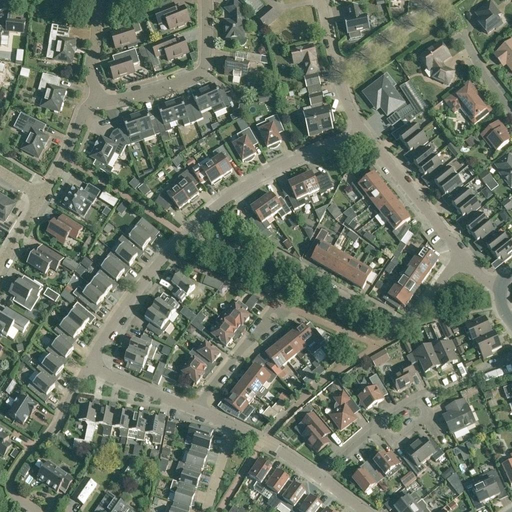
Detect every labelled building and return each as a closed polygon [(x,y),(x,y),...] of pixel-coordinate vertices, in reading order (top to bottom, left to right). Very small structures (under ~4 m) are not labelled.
[(9,38),(10,33),(24,34),(25,23),(11,21),(12,9),(17,8),(15,0),(9,0),(0,2),(0,12),(9,10),(8,21),(7,21),(7,28),(0,27),(0,47),(1,47),(2,37),(9,38)] [(225,41),(244,40),(243,9),(234,0),(225,9),(231,15),(231,22),(225,22),(225,41)] [(247,0),(241,0),(256,17),(259,14),(247,0)] [(496,30),(502,25),(497,18),(501,15),(491,3),(476,14),(481,20),(478,23),(488,35),(495,29),(496,30)] [(190,22),(184,8),(170,14),(168,7),(154,13),(159,26),(167,23),(170,30),(178,27),(178,29),(184,26),(183,25),(190,22)] [(278,18),(269,7),(256,18),(266,28),(278,18)] [(362,18),(359,7),(348,9),(350,20),(345,21),(347,35),(370,30),(367,16),(362,18)] [(116,50),(136,43),(134,35),(142,33),(137,20),(123,24),(125,31),(111,35),(116,50)] [(70,29),(52,26),(49,45),(56,46),(53,61),(72,64),(74,53),(75,54),(76,48),(75,48),(76,42),(65,40),(65,37),(69,38),(70,29)] [(169,62),(188,54),(183,40),(169,45),(167,39),(151,45),(156,58),(166,55),(169,62)] [(511,41),(494,56),(503,67),(506,65),(511,71),(511,41)] [(440,44),(420,58),(429,71),(432,69),(435,73),(432,79),(448,86),(454,73),(444,69),(440,63),(450,57),(440,44)] [(312,47),(292,52),(295,64),(304,62),(307,75),(318,72),(315,60),(315,59),(312,47)] [(114,80),(134,74),(132,67),(140,64),(135,51),(121,55),(123,61),(109,66),(114,80)] [(269,58),(261,57),(247,54),(246,62),(268,65),(269,58)] [(23,56),(14,55),(13,64),(22,65),(23,56)] [(240,79),(241,79),(241,78),(247,79),(250,64),(243,63),(244,62),(243,62),(243,63),(236,61),(237,61),(236,61),(236,62),(227,61),(227,65),(223,67),(225,71),(225,75),(233,77),(233,78),(234,78),(240,79)] [(304,78),(307,89),(320,86),(318,74),(304,78)] [(43,75),(38,91),(45,93),(41,108),(59,113),(62,103),(63,103),(65,98),(64,97),(66,91),(55,88),(55,86),(59,87),(60,80),(43,75)] [(384,78),(381,80),(363,94),(373,107),(376,111),(380,108),(387,117),(404,104),(392,88),(384,78)] [(461,108),(474,125),(489,113),(482,105),(484,103),(469,83),(445,102),(455,114),(461,108)] [(208,90),(204,92),(211,108),(217,106),(220,112),(231,107),(225,94),(220,96),(214,85),(207,88),(208,90)] [(404,85),(399,88),(415,111),(404,118),(408,124),(424,113),(404,85)] [(211,108),(204,92),(200,94),(199,92),(192,95),(197,106),(191,109),(196,122),(203,119),(200,113),(211,108)] [(325,103),(322,94),(309,97),(311,107),(313,112),(304,115),(304,117),(303,118),(304,122),(306,123),(309,137),(322,134),(321,132),(332,130),(331,123),(333,122),(330,108),(323,110),(321,104),(325,103)] [(197,123),(196,122),(191,109),(185,111),(181,99),(173,102),(174,104),(170,105),(176,122),(182,120),(184,127),(197,123)] [(162,119),(156,121),(160,135),(163,143),(170,141),(168,133),(172,131),(170,124),(176,122),(170,105),(166,107),(165,105),(157,107),(162,119)] [(139,116),(135,117),(141,134),(153,130),(155,137),(160,135),(156,121),(150,123),(146,111),(139,114),(139,116)] [(49,139),(39,133),(40,131),(43,133),(46,126),(21,114),(14,128),(23,132),(22,134),(28,137),(22,150),(39,159),(44,149),(45,150),(47,145),(46,144),(49,139)] [(278,147),(280,145),(279,144),(281,143),(276,132),(283,129),(277,116),(265,121),(268,128),(260,132),(267,149),(269,148),(270,149),(272,150),(274,149),(277,148),(278,147)] [(127,131),(120,134),(127,145),(128,146),(137,143),(135,137),(141,134),(135,117),(131,119),(130,117),(123,119),(127,131)] [(493,147),(497,152),(511,141),(504,132),(505,131),(505,130),(499,122),(481,136),(491,149),(493,147)] [(405,146),(421,133),(413,124),(408,128),(407,126),(398,131),(402,136),(401,138),(400,139),(405,146)] [(256,142),(249,129),(237,136),(240,142),(233,146),(243,163),(244,162),(245,163),(247,163),(250,162),(252,161),(253,160),(255,158),(254,157),(256,156),(250,145),(256,142)] [(120,134),(118,130),(113,133),(109,139),(112,141),(111,143),(101,138),(98,143),(97,143),(95,148),(96,148),(90,158),(96,161),(93,167),(114,179),(116,176),(112,174),(114,170),(108,166),(114,154),(121,157),(126,147),(128,146),(127,145),(120,134)] [(428,143),(421,133),(405,146),(410,153),(412,151),(414,151),(417,154),(421,151),(425,148),(423,147),(428,143)] [(476,136),(468,141),(473,148),(480,144),(476,136)] [(461,155),(452,144),(447,148),(456,159),(461,155)] [(217,160),(211,163),(222,179),(223,178),(224,179),(232,175),(231,173),(232,172),(226,163),(231,159),(222,147),(213,154),(217,160)] [(417,154),(414,157),(416,160),(416,162),(414,163),(419,170),(435,158),(427,148),(423,152),(421,151),(417,154)] [(511,188),(511,159),(509,155),(495,166),(501,173),(500,174),(511,189),(511,188)] [(443,167),(435,158),(419,170),(425,177),(427,176),(429,176),(431,179),(434,176),(439,172),(438,171),(443,167)] [(222,179),(211,163),(209,159),(193,170),(200,180),(205,177),(212,186),(213,185),(214,186),(221,182),(220,180),(222,179)] [(442,170),(439,172),(434,176),(437,179),(436,181),(435,183),(440,190),(456,177),(448,168),(444,171),(442,170)] [(143,173),(144,176),(146,182),(154,175),(153,170),(143,173)] [(182,184),(177,188),(189,203),(191,202),(192,203),(198,198),(197,197),(199,196),(192,187),(197,183),(187,171),(178,179),(182,184)] [(367,196),(382,184),(374,175),(372,177),(368,172),(357,181),(361,186),(356,190),(363,199),(367,196)] [(308,197),(308,196),(319,192),(321,196),(327,193),(327,192),(333,189),(326,174),(319,178),(320,179),(315,182),(311,174),(310,175),(309,173),(301,177),(302,178),(300,179),(308,197)] [(491,180),(486,174),(480,178),(485,185),(491,180)] [(463,186),(456,177),(440,190),(445,196),(447,195),(449,195),(452,198),(460,192),(458,190),(463,186)] [(142,186),(139,178),(134,183),(135,184),(130,189),(135,192),(142,186)] [(308,197),(300,179),(298,180),(298,178),(290,182),(291,184),(289,184),(294,195),(288,197),(294,211),(311,203),(308,196),(308,197)] [(389,193),(382,184),(367,196),(374,205),(389,193)] [(92,205),(100,193),(89,186),(84,194),(75,188),(64,207),(77,215),(84,203),(87,202),(92,205)] [(189,203),(177,188),(168,196),(165,192),(160,196),(155,204),(164,211),(168,206),(172,202),(179,211),(181,210),(182,211),(189,206),(188,204),(189,203)] [(461,193),(460,192),(452,198),(454,201),(454,203),(452,205),(457,211),(473,199),(466,189),(461,193)] [(104,193),(100,199),(114,208),(118,201),(104,193)] [(396,202),(389,193),(374,205),(381,214),(396,202)] [(263,201),(261,202),(272,218),(277,214),(282,220),(291,213),(283,201),(278,204),(271,195),(270,196),(269,195),(262,199),(263,201)] [(7,200),(4,198),(0,204),(0,229),(8,234),(16,222),(8,217),(14,207),(12,205),(9,202),(7,200)] [(473,199),(457,211),(463,218),(465,217),(467,217),(469,220),(474,216),(477,213),(476,212),(481,208),(473,199)] [(511,208),(511,204),(508,200),(502,205),(508,212),(511,208)] [(272,218),(261,202),(259,203),(258,202),(251,207),(252,208),(251,209),(257,218),(251,223),(258,233),(260,235),(271,227),(267,221),(272,218)] [(403,211),(396,202),(381,214),(388,223),(403,211)] [(109,209),(106,214),(112,217),(115,212),(109,209)] [(410,220),(403,211),(388,223),(395,232),(393,234),(400,243),(405,237),(399,229),(410,220)] [(474,216),(469,220),(466,222),(469,225),(468,227),(466,229),(472,236),(487,223),(480,214),(475,217),(474,216)] [(56,241),(63,245),(69,236),(76,240),(83,229),(65,219),(61,225),(55,221),(47,233),(57,239),(56,241)] [(137,231),(129,239),(143,251),(149,244),(151,246),(157,239),(149,233),(153,228),(142,219),(135,229),(137,231)] [(487,223),(472,236),(477,242),(479,241),(481,241),(484,244),(487,242),(487,241),(492,238),(490,236),(495,232),(487,223)] [(495,235),(492,238),(487,241),(487,242),(489,244),(489,246),(487,248),(493,255),(508,242),(501,233),(496,237),(495,235)] [(144,255),(123,237),(119,242),(124,246),(116,255),(130,267),(136,260),(138,262),(144,255)] [(92,250),(97,240),(92,238),(87,247),(92,250)] [(511,246),(508,242),(493,255),(498,262),(500,260),(502,260),(505,263),(511,257),(511,256),(511,255),(511,254),(511,246)] [(323,267),(332,250),(322,244),(313,261),(323,267)] [(332,250),(323,267),(333,272),(342,256),(332,250)] [(423,250),(416,260),(431,270),(438,261),(423,250)] [(36,252),(28,264),(45,275),(50,267),(56,271),(63,260),(51,252),(47,259),(36,252)] [(123,275),(125,277),(131,270),(111,254),(107,259),(109,260),(102,269),(117,282),(123,275)] [(342,256),(333,272),(343,278),(352,262),(342,256)] [(91,263),(86,259),(82,264),(87,268),(91,263)] [(431,270),(416,260),(410,269),(425,280),(431,270)] [(352,262),(343,278),(353,284),(362,267),(352,262)] [(372,273),(362,267),(353,284),(363,290),(372,273)] [(410,269),(403,278),(418,289),(425,280),(410,269)] [(91,287),(105,298),(111,291),(113,293),(119,286),(101,271),(96,276),(98,278),(91,287)] [(187,298),(195,288),(180,275),(172,285),(177,289),(172,294),(182,303),(187,297),(187,298)] [(17,282),(10,294),(18,299),(16,302),(24,306),(30,297),(36,300),(43,290),(24,278),(20,284),(17,282)] [(403,278),(396,287),(412,298),(418,289),(403,278)] [(105,298),(91,287),(85,294),(79,289),(73,295),(77,299),(96,314),(101,307),(99,305),(105,298)] [(412,298),(396,287),(392,293),(389,291),(383,300),(398,311),(402,306),(405,308),(412,298)] [(152,310),(168,322),(176,312),(174,311),(177,306),(168,299),(165,304),(160,300),(152,310)] [(248,309),(239,302),(236,306),(228,316),(223,312),(220,317),(225,322),(235,329),(239,324),(242,328),(250,317),(245,313),(248,309)] [(75,311),(68,320),(82,331),(88,324),(90,326),(96,319),(78,304),(73,309),(75,311)] [(0,335),(1,336),(2,335),(7,338),(13,328),(23,334),(29,323),(6,309),(2,317),(0,315),(0,335)] [(168,322),(152,310),(145,320),(151,324),(147,328),(156,335),(160,330),(161,332),(168,322)] [(216,322),(220,326),(212,336),(227,347),(235,337),(231,334),(235,329),(225,322),(220,317),(216,322)] [(470,335),(489,326),(485,318),(466,327),(470,335)] [(82,331),(68,320),(61,328),(59,327),(54,332),(73,347),(79,340),(76,338),(82,331)] [(453,336),(447,323),(443,325),(449,338),(453,336)] [(303,326),(294,334),(306,348),(314,341),(319,347),(325,342),(315,329),(309,334),(303,326)] [(492,333),(489,326),(470,335),(473,343),(475,342),(492,333)] [(492,333),(475,342),(479,349),(498,340),(495,332),(492,333)] [(306,348),(294,334),(285,341),(297,355),(297,356),(301,361),(305,358),(301,352),(306,348)] [(134,340),(129,351),(148,358),(152,347),(150,346),(153,341),(142,337),(140,342),(134,340)] [(74,351),(60,339),(53,348),(51,346),(46,351),(65,367),(70,360),(68,358),(74,351)] [(502,348),(498,340),(479,349),(482,357),(502,348)] [(285,341),(276,348),(288,363),(297,356),(297,355),(285,341)] [(199,355),(195,359),(205,367),(209,362),(213,365),(221,355),(206,343),(198,353),(199,355)] [(449,343),(441,347),(450,366),(458,363),(449,343)] [(431,345),(423,349),(433,371),(441,368),(433,350),(431,345)] [(441,347),(433,350),(441,368),(442,370),(450,366),(441,347)] [(288,363),(276,348),(267,356),(273,362),(267,367),(277,377),(285,369),(283,367),(288,363)] [(433,371),(423,349),(415,353),(419,361),(426,375),(433,371)] [(148,358),(129,351),(125,362),(131,365),(129,370),(140,375),(142,369),(143,370),(148,358)] [(416,363),(412,354),(407,357),(410,364),(400,369),(402,374),(391,379),(394,385),(393,386),(392,387),(394,391),(396,391),(397,390),(398,392),(414,383),(411,377),(416,374),(411,366),(416,363)] [(37,370),(55,385),(61,378),(58,376),(64,369),(50,357),(43,366),(41,365),(37,370)] [(205,367),(195,359),(192,364),(187,360),(180,369),(180,371),(197,385),(205,375),(201,372),(205,367)] [(372,368),(368,360),(364,363),(368,370),(372,368)] [(320,366),(317,362),(312,365),(316,370),(320,366)] [(159,385),(166,366),(160,363),(152,383),(159,385)] [(256,367),(248,376),(263,388),(270,378),(256,367)] [(287,371),(291,376),(296,372),(292,367),(287,371)] [(303,372),(312,383),(316,380),(307,368),(303,372)] [(378,403),(384,400),(378,390),(383,387),(377,375),(369,379),(374,388),(370,391),(366,389),(365,394),(359,397),(361,401),(360,405),(364,406),(367,410),(372,407),(377,408),(378,403)] [(46,404),(52,397),(49,395),(55,388),(41,376),(34,385),(32,383),(27,388),(46,404)] [(248,376),(241,385),(256,397),(263,388),(248,376)] [(16,385),(10,381),(3,391),(10,395),(16,385)] [(511,385),(511,386),(511,384),(503,387),(507,400),(511,397),(511,385)] [(256,397),(241,385),(234,394),(249,406),(256,397)] [(336,413),(338,415),(332,419),(341,431),(353,423),(351,420),(352,415),(359,410),(351,398),(349,400),(343,392),(334,399),(337,403),(336,405),(335,406),(335,408),(335,409),(335,411),(336,413)] [(15,408),(9,417),(23,426),(29,417),(31,418),(38,406),(21,394),(13,407),(15,408)] [(249,406),(234,394),(227,403),(231,406),(225,413),(238,420),(249,406)] [(494,410),(501,407),(499,400),(492,403),(494,410)] [(445,417),(453,434),(474,424),(464,401),(456,404),(459,411),(445,417)] [(98,414),(91,413),(92,408),(82,406),(79,421),(85,423),(88,427),(87,431),(95,433),(96,425),(98,414)] [(99,409),(98,414),(96,425),(102,426),(104,430),(103,436),(111,438),(113,428),(112,428),(115,416),(115,415),(108,414),(108,411),(99,409)] [(115,413),(115,415),(115,416),(112,428),(113,428),(118,429),(121,433),(120,438),(128,439),(129,431),(131,421),(131,420),(124,419),(125,414),(115,413)] [(303,437),(318,453),(329,444),(317,431),(323,426),(313,414),(302,424),(309,431),(303,437)] [(132,416),(131,420),(131,421),(129,431),(134,432),(137,436),(136,441),(144,442),(146,434),(145,434),(147,424),(141,422),(141,418),(132,416)] [(148,419),(147,424),(145,434),(146,434),(151,435),(154,439),(153,444),(161,445),(165,422),(148,419)] [(208,451),(209,452),(210,450),(213,451),(213,444),(212,444),(215,432),(199,427),(192,446),(208,451)] [(5,433),(0,429),(0,455),(4,458),(12,446),(6,443),(9,439),(3,435),(5,433)] [(424,439),(415,446),(427,461),(432,457),(436,462),(445,455),(437,446),(432,450),(424,439)] [(73,449),(87,452),(89,452),(90,443),(74,440),(73,449)] [(192,446),(186,465),(202,470),(203,471),(203,469),(207,469),(207,463),(206,463),(207,458),(206,457),(208,451),(192,446)] [(427,461),(415,446),(406,453),(415,464),(410,468),(418,477),(426,470),(422,465),(427,461)] [(18,460),(24,453),(19,449),(13,457),(18,460)] [(400,465),(391,454),(387,457),(384,454),(379,458),(378,457),(373,461),(386,476),(400,465)] [(511,455),(511,456),(511,462),(511,463),(508,463),(507,465),(503,467),(501,468),(504,475),(506,475),(511,486),(511,485),(511,455)] [(136,466),(129,462),(122,473),(128,478),(136,466)] [(274,479),(273,479),(268,475),(272,469),(260,462),(250,477),(258,483),(254,488),(254,491),(262,496),(274,479)] [(48,463),(43,471),(42,470),(41,472),(42,472),(38,478),(46,484),(45,486),(57,494),(59,491),(65,494),(75,480),(48,463)] [(202,470),(186,465),(179,463),(176,472),(183,476),(180,484),(196,489),(197,489),(197,488),(201,488),(201,482),(199,482),(201,477),(200,476),(202,470)] [(365,494),(382,481),(373,470),(369,474),(366,474),(361,468),(356,472),(359,476),(354,480),(365,494)] [(447,476),(456,486),(463,479),(454,469),(447,476)] [(278,472),(273,479),(274,479),(262,496),(269,501),(269,502),(268,502),(277,509),(280,504),(291,490),(285,486),(289,481),(278,472)] [(498,477),(483,484),(490,500),(500,496),(499,493),(504,490),(498,477)] [(85,478),(72,498),(84,506),(97,486),(85,478)] [(196,489),(180,484),(173,482),(171,491),(177,495),(174,503),(190,508),(189,508),(191,508),(191,507),(195,507),(195,501),(193,501),(195,496),(193,495),(196,489)] [(490,500),(483,484),(467,491),(473,504),(479,502),(480,505),(490,500)] [(295,485),(291,490),(280,504),(290,511),(299,511),(307,503),(302,499),(306,493),(295,485)] [(72,498),(69,503),(82,511),(135,511),(116,499),(97,486),(84,506),(72,498)] [(397,511),(408,511),(416,506),(409,497),(406,499),(402,495),(393,502),(397,507),(395,509),(397,511)] [(307,503),(299,511),(317,511),(318,511),(322,507),(311,498),(307,503)] [(174,503),(171,511),(188,511),(189,508),(190,508),(174,503)]
